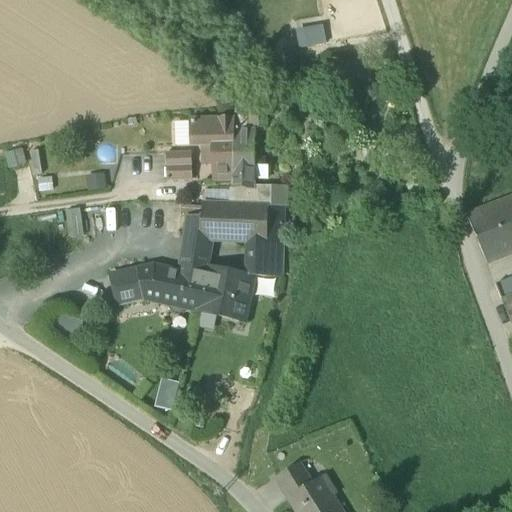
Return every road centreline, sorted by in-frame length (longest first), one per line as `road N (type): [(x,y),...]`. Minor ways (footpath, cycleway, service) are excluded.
road 1 (unclassified): [(511,17),(449,194),(511,380)]
road 2 (unclassified): [(0,327),(239,489),(254,511)]
road 3 (track): [(449,194),(386,0)]
